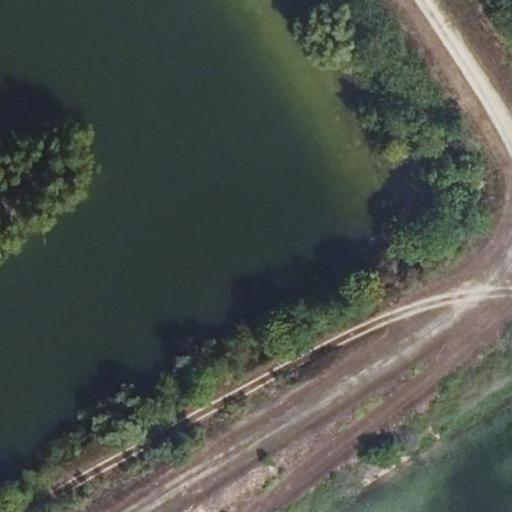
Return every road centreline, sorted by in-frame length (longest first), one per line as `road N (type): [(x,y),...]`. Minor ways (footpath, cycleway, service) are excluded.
road 1 (track): [(479,295),(295,364),(26,511)]
road 2 (track): [(151,511),(453,324),(479,295)]
road 3 (track): [(511,111),(430,0)]
